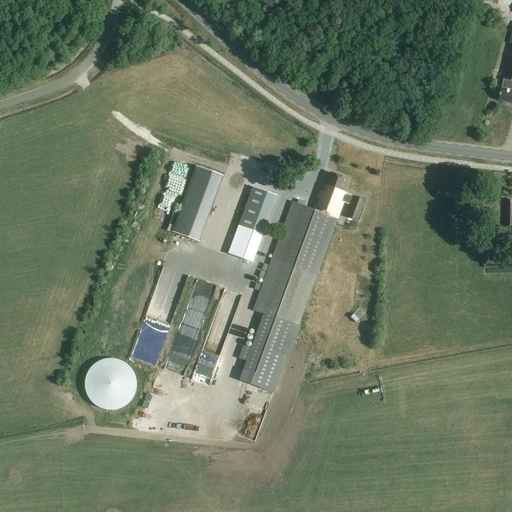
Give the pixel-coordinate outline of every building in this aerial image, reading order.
[(511,44),(498,101),(511,104),(511,44)] [(172,232),(199,242),(223,175),(196,165),(172,232)] [(243,346),(238,359),(246,362),(259,366),(252,386),(274,394),(287,355),(290,356),(297,337),(301,326),(299,325),(338,219),(344,203),(349,205),(345,217),(359,222),(367,201),(344,192),(349,179),(331,172),(323,192),(320,191),(317,199),(320,199),(317,205),(315,205),(313,210),(300,205),(294,202),(293,202),(273,258),(263,283),(253,311),(263,315),(251,349),(243,346)] [(221,193),(221,204),(236,204),(237,193),(221,193)] [(239,226),(228,254),(252,263),(263,235),(239,226)] [(183,286),(191,287),(192,277),(183,276),(183,286)] [(152,297),(173,301),(176,288),(155,284),(152,297)] [(128,360),(150,366),(163,318),(156,316),(154,325),(139,321),(128,360)] [(206,328),(188,377),(204,383),(222,334),(206,328)] [(166,354),(182,357),(183,347),(168,345),(166,354)]
